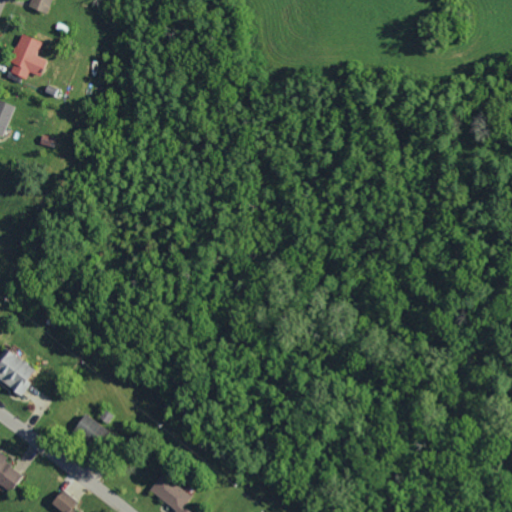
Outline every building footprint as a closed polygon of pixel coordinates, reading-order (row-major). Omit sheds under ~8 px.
[(28,0),(26,5),(45,13),(49,0),(28,0)] [(41,41),(20,32),(9,60),(13,62),(10,71),(26,77),(29,71),(40,75),(47,59),(36,54),(41,41)] [(0,134),(1,135),(13,105),(0,99),(0,134)] [(29,382),(25,380),(33,363),(0,348),(0,349),(0,382),(23,393),(29,382)] [(107,431),(81,414),(71,430),(97,447),(107,431)] [(0,486),(7,491),(18,473),(1,461),(4,456),(0,453),(0,486)] [(147,489),(174,510),(171,511),(189,511),(181,505),(189,496),(160,473),(147,489)] [(72,511),(68,508),(74,500),(59,488),(48,502),(59,511),(72,511)]
